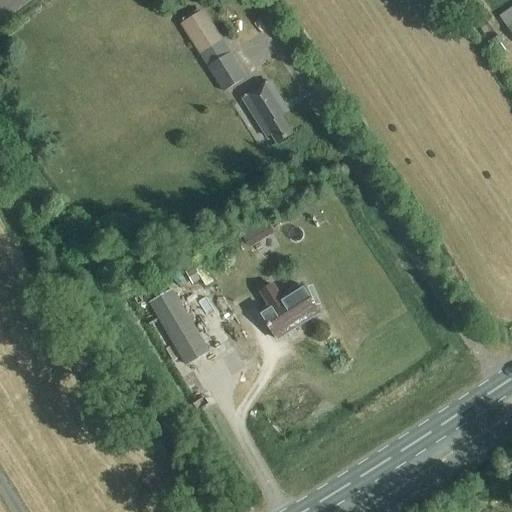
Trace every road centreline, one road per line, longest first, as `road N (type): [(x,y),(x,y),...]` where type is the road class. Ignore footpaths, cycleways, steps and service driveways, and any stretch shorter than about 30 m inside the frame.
road 1 (track): [(243,61),(275,41),(477,348)]
road 2 (primary): [(302,511),(504,382)]
road 3 (unclassified): [(374,511),(511,422)]
